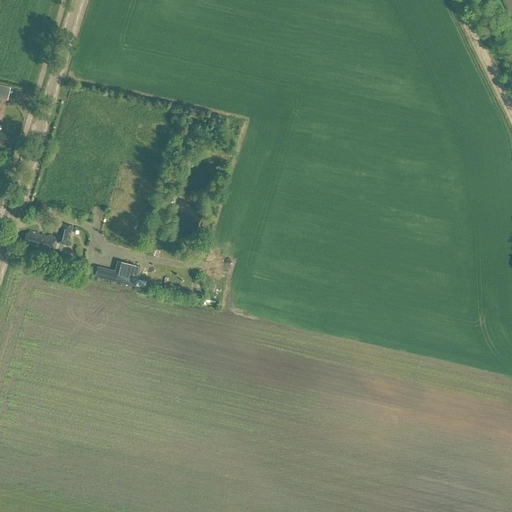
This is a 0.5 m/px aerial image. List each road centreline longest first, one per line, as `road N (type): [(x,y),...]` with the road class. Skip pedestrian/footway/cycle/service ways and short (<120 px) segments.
road 1 (tertiary): [(0,256),(79,0)]
road 2 (track): [(511,114),(458,0)]
